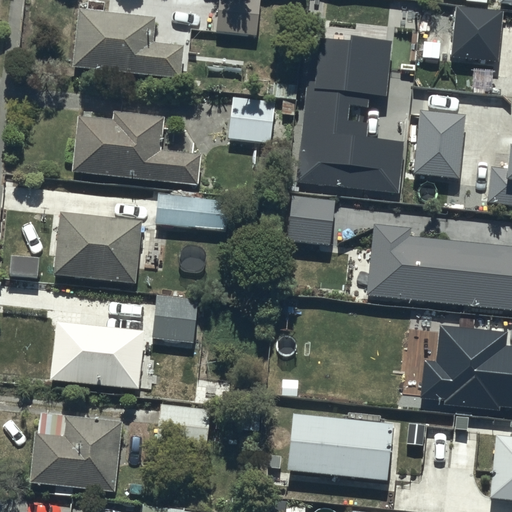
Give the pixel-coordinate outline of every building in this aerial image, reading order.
[(219,0),(217,33),(258,36),(260,0),(219,0)] [(504,10),(458,7),(455,59),(502,62),(504,10)] [(79,10),(74,68),(183,78),(187,33),(156,30),(157,16),(79,10)] [(318,83),(308,82),(298,184),(402,194),(407,143),(368,139),(369,123),(350,121),(351,105),(369,106),(370,95),(388,97),(394,41),(353,37),(352,40),(322,37),(318,83)] [(233,98),(230,140),(272,144),(276,101),(233,98)] [(467,115),(420,110),(413,173),(460,179),(467,115)] [(115,120),(80,117),(75,173),(200,185),(203,154),(162,150),(165,116),(115,111),(115,120)] [(508,168),(492,167),(488,202),(511,204),(511,144),(510,144),(508,168)] [(231,200),(158,194),(155,225),(228,231),(231,200)] [(337,200),(293,195),(288,241),(332,246),(337,200)] [(144,220),(61,211),(54,275),(137,283),(144,220)] [(375,224),(368,295),(511,309),(511,247),(410,237),(411,227),(375,224)] [(199,300),(157,296),(153,338),(195,343),(199,300)] [(57,323),(52,380),(140,388),(146,331),(57,323)] [(506,332),(440,325),(436,361),(425,360),(421,397),(445,399),(445,405),(500,411),(500,407),(511,408),(511,346),(504,346),(506,332)] [(162,382),(161,399),(200,403),(202,386),(162,382)] [(213,407),(161,404),(158,445),(211,448),(213,407)] [(35,433),(31,482),(118,491),(125,422),(42,413),(40,433),(35,433)] [(394,425),(294,414),(288,470),(388,481),(394,425)] [(511,436),(495,435),(489,497),(511,499),(511,436)]
